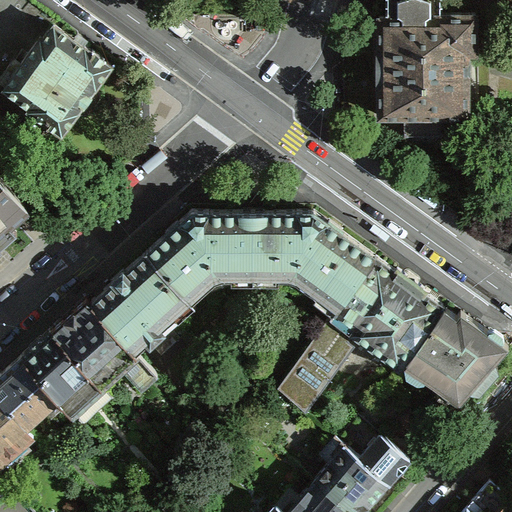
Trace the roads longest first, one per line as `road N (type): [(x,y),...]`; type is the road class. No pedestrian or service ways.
road 1 (residential): [(247,104),(0,323)]
road 2 (tertiary): [(247,104),(511,297)]
road 3 (tertiary): [(101,0),(247,104)]
road 4 (residential): [(511,397),(411,511)]
road 5 (residential): [(317,0),(296,49),(247,104)]
